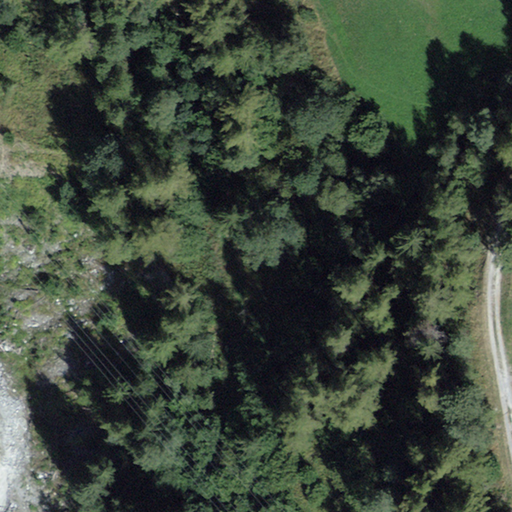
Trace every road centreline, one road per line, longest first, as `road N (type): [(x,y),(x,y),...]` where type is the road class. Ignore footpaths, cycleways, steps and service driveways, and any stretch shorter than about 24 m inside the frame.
road 1 (track): [(154,0),(159,10),(145,62),(182,192),(176,383),(200,511)]
road 2 (track): [(511,210),(501,228),(495,315),(511,429)]
